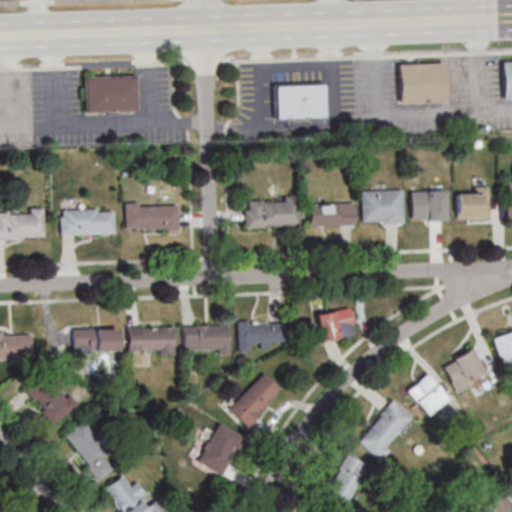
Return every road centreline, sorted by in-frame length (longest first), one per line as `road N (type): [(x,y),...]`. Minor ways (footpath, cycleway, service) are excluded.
road 1 (residential): [(511,269),(0,287)]
road 2 (residential): [(260,511),(311,425),(361,371),(511,269)]
road 3 (secondary): [(511,17),(205,30)]
road 4 (residential): [(214,280),(205,30)]
road 5 (secondary): [(205,30),(0,38)]
